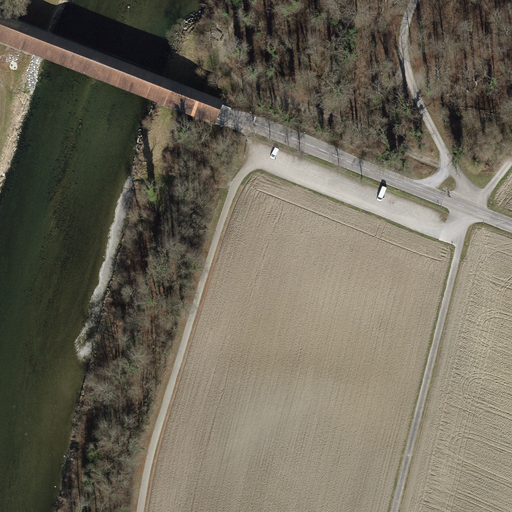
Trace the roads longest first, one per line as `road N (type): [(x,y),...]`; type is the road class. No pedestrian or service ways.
road 1 (tertiary): [(0,29),(470,208)]
road 2 (track): [(140,511),(155,430),(234,188)]
road 3 (track): [(394,511),(459,235)]
road 4 (unclassified): [(416,0),(405,61),(470,208)]
road 5 (track): [(451,164),(257,94)]
